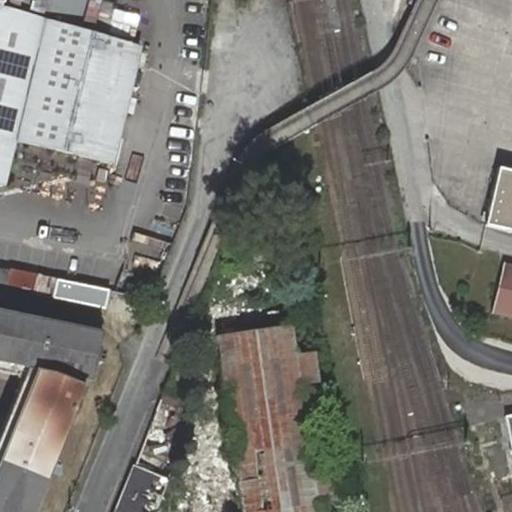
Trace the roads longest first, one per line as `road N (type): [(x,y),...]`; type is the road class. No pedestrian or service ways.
road 1 (unknown): [(0,210),(83,210),(138,170),(165,98),(168,0)]
road 2 (residential): [(417,209),(377,0)]
road 3 (residential): [(87,511),(140,383)]
